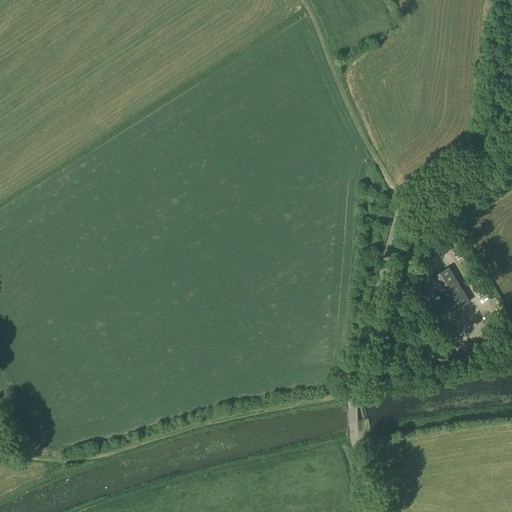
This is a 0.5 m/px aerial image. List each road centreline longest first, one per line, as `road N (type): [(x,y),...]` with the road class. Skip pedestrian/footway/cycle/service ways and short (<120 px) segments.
road 1 (unclassified): [(374,511),(353,438),(352,401),(395,230),(434,182),(511,136)]
road 2 (track): [(0,456),(88,459),(354,391)]
